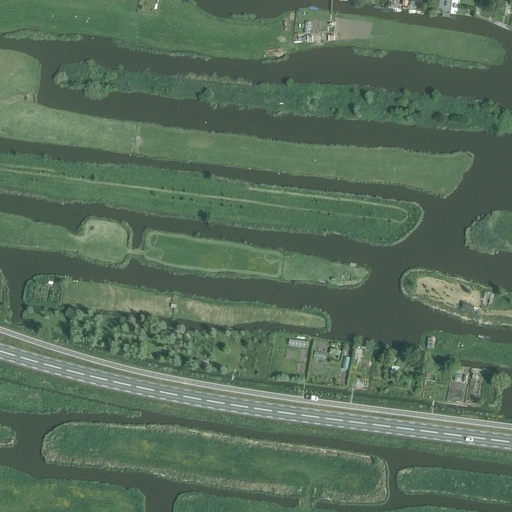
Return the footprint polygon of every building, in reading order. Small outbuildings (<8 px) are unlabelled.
[(386,358),(374,358),(374,354),(359,353),(358,367),(386,368),(386,358)] [(449,381),(451,370),(442,369),(440,379),(449,381)] [(464,399),(465,371),(458,371),(457,379),(452,378),(451,398),(464,399)] [(436,393),(436,377),(426,376),(426,393),(436,393)] [(471,377),(467,395),(479,397),(482,379),(471,377)] [(447,395),(449,383),(438,382),(437,394),(447,395)]
